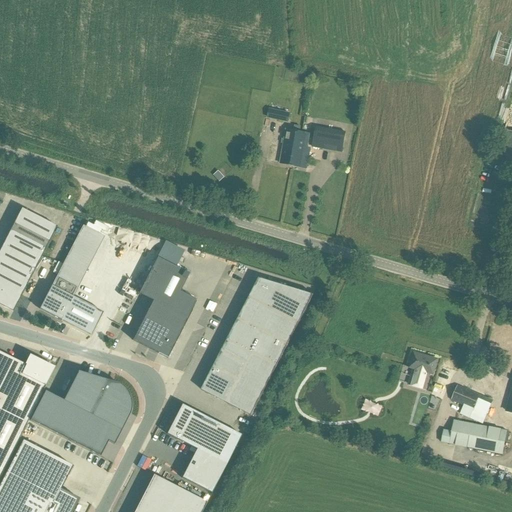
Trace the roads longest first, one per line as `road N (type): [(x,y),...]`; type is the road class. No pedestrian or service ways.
road 1 (unclassified): [(115,184),(511,302)]
road 2 (unclassified): [(101,511),(154,410),(153,385),(129,366),(0,327)]
road 3 (unclassified): [(115,184),(0,149)]
